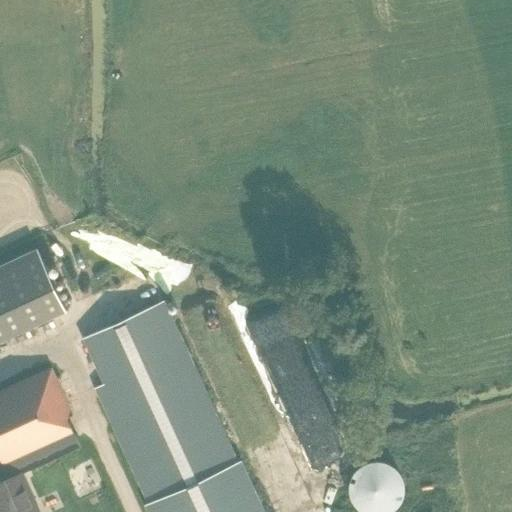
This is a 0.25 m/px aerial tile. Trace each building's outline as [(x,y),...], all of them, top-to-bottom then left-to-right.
[(127,273),(118,244),(99,250),(108,279),(127,273)] [(0,340),(67,310),(37,246),(0,263),(0,340)] [(239,352),(218,299),(187,312),(208,364),(239,352)] [(266,511),(241,457),(237,459),(164,301),(75,342),(148,500),(145,502),(149,511),(266,511)] [(247,310),(265,380),(293,373),(275,303),(247,310)] [(76,438),(66,416),(72,413),(51,367),(0,390),(0,472),(13,467),(15,474),(21,471),(79,443),(76,438)] [(348,489),(349,498),(353,505),(360,511),(391,511),(393,511),(399,505),(403,497),(404,488),(403,479),(399,471),(392,465),(384,461),(375,460),(367,462),(359,466),(353,472),(349,480),(348,489)] [(13,467),(0,472),(0,507),(2,511),(39,511),(21,471),(15,474),(13,467)]
